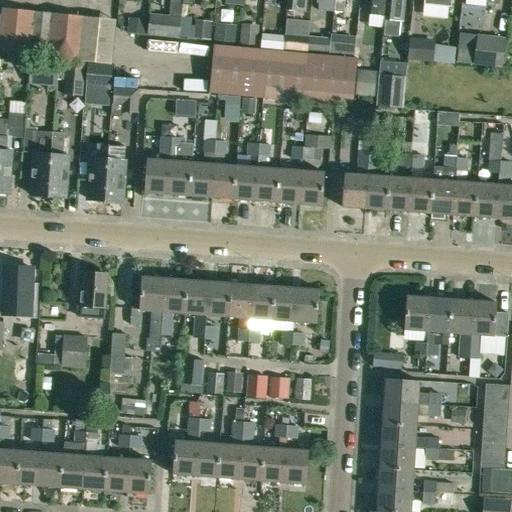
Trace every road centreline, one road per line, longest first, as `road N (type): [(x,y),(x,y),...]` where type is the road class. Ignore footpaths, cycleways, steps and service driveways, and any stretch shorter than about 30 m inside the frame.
road 1 (residential): [(0,227),(354,254)]
road 2 (residential): [(338,511),(354,254)]
road 3 (residential): [(354,254),(511,265)]
